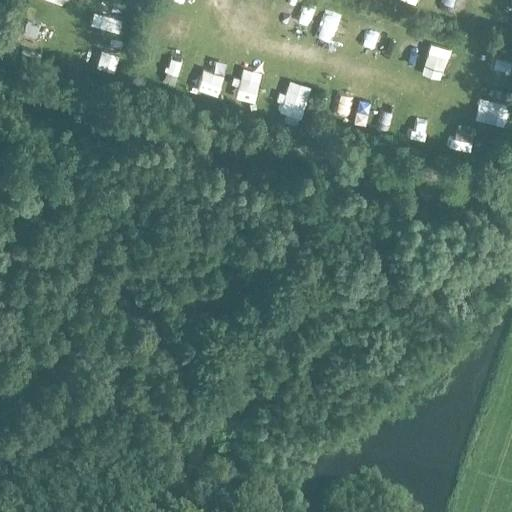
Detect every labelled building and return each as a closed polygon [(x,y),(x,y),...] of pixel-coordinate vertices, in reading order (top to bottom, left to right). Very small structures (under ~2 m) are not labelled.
[(305,0),(280,0),(276,21),(306,26),(311,1),(305,0)] [(451,0),(448,11),(469,18),(475,0),(451,0)] [(340,31),(344,12),(319,6),(315,25),(340,31)] [(91,31),(122,36),(126,12),(95,7),(91,31)] [(151,31),(176,40),(183,18),(158,10),(151,31)] [(361,19),(355,37),(378,45),(384,27),(361,19)] [(424,59),(426,33),(403,31),(401,57),(424,59)] [(511,62),(499,59),(495,74),(511,78),(511,62)] [(216,92),(219,70),(195,67),(192,89),(216,92)] [(273,87),(268,109),(264,108),(263,110),(293,117),(298,92),(273,87)] [(353,113),(355,95),(337,92),(335,110),(353,113)] [(498,124),(510,111),(492,95),(480,108),(498,124)] [(375,100),(368,119),(387,126),(394,106),(375,100)] [(424,138),(431,115),(412,109),(405,133),(424,138)]
